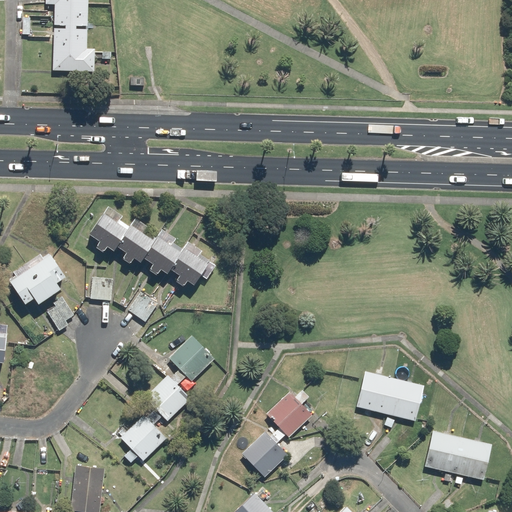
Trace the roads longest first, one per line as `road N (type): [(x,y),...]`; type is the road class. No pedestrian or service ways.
road 1 (primary): [(511,175),(123,163)]
road 2 (primary): [(126,127),(511,138)]
road 3 (residential): [(0,427),(55,422),(94,373),(101,321)]
road 4 (primary): [(0,123),(126,127)]
road 5 (primary): [(123,163),(0,160)]
